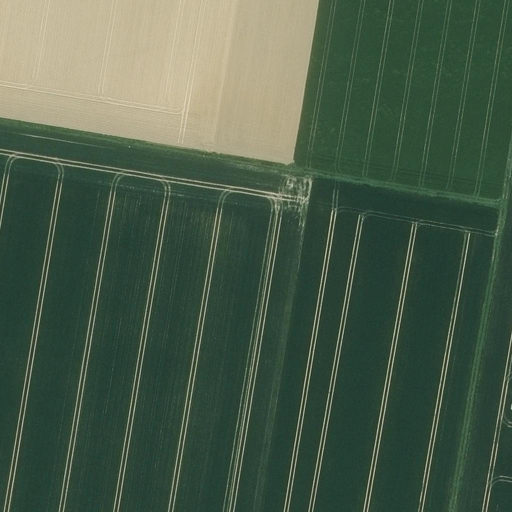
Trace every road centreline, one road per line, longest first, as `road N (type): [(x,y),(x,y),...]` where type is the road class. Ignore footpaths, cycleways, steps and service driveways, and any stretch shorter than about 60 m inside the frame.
road 1 (track): [(0,120),(501,202)]
road 2 (track): [(511,137),(451,511)]
